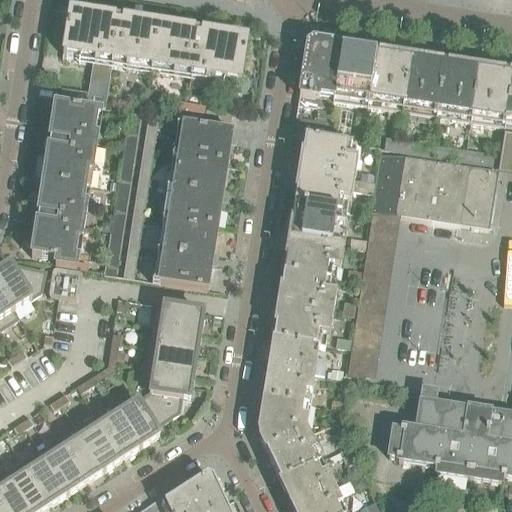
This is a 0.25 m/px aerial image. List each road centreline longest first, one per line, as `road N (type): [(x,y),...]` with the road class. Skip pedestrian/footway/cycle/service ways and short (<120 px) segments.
road 1 (residential): [(220,430),(241,363),(298,0)]
road 2 (residential): [(0,208),(32,0)]
road 3 (residential): [(329,0),(511,29)]
road 4 (residential): [(108,511),(220,430)]
